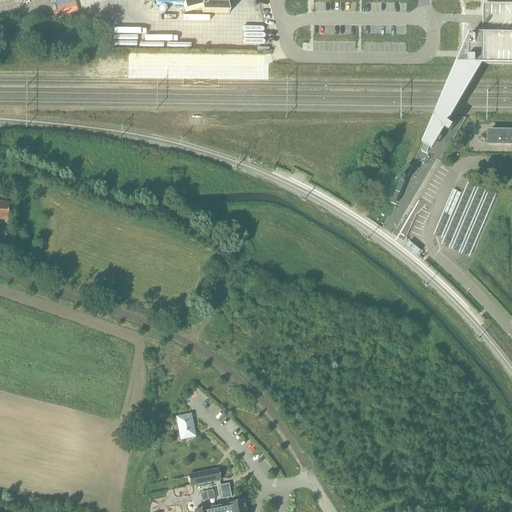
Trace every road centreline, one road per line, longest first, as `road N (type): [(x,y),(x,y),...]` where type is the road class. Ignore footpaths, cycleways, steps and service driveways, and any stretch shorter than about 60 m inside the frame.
road 1 (track): [(189,209),(286,219),(355,259),(500,405),(511,442)]
road 2 (track): [(0,73),(178,73),(238,67),(288,50)]
road 3 (unclassified): [(424,0),(433,43),(411,59),(294,56),(275,0)]
road 4 (residential): [(330,511),(271,417),(177,337)]
road 5 (unclassified): [(0,270),(177,337)]
road 6 (residential): [(437,208),(427,246),(511,332)]
road 7 (track): [(352,73),(511,74)]
road 8 (track): [(511,509),(388,505),(379,511)]
